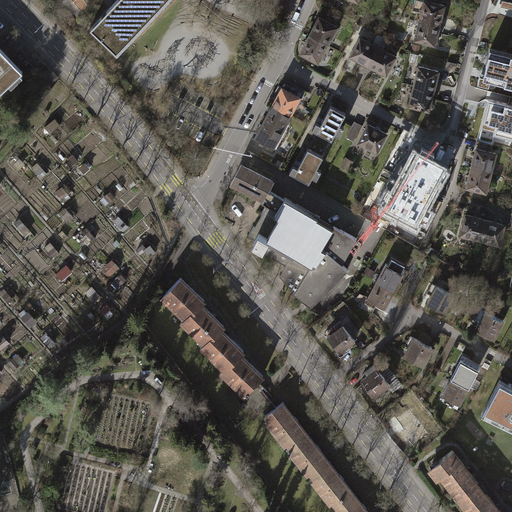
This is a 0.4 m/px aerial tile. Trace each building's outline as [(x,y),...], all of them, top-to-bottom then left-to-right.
[(116,0),(90,28),(117,54),(167,0),(116,0)] [(419,12),(413,40),(432,45),(442,5),(421,0),(412,0),(410,10),(419,12)] [(317,17),(298,52),(316,62),(335,27),(317,17)] [(394,56),(358,37),(348,55),(384,74),(394,56)] [(0,48),(0,91),(22,71),(0,48)] [(511,55),(490,50),(483,78),(511,85),(511,55)] [(417,66),(407,105),(427,110),(436,71),(417,66)] [(284,80),(254,136),(274,147),(304,91),(284,80)] [(511,105),(488,99),(482,126),(494,129),(493,135),(511,139),(511,105)] [(314,122),(310,129),(329,139),(333,133),(337,135),(342,127),(337,125),(344,113),(328,105),(318,124),(314,122)] [(360,127),(353,123),(345,137),(352,141),(360,127)] [(366,124),(357,142),(375,151),(385,133),(366,124)] [(321,156),(306,148),(295,167),(291,165),(287,172),(307,182),(310,176),(314,178),(319,170),(315,167),(321,156)] [(494,153),(474,148),(464,186),(484,191),(494,153)] [(385,208),(383,213),(417,230),(420,225),(426,228),(433,214),(426,210),(441,182),(443,183),(447,175),(445,174),(447,170),(414,154),(393,195),(387,192),(380,206),(385,208)] [(354,160),(346,156),(341,166),(349,170),(354,160)] [(241,165),(231,183),(263,199),(260,203),(267,206),(266,208),(276,214),(284,199),(268,190),(273,181),(241,165)] [(256,240),(252,245),(288,267),(282,277),(288,281),(286,283),(298,298),(310,308),(348,269),(342,264),(356,238),(334,225),(333,226),(317,217),(318,216),(285,197),(284,199),(276,214),(266,208),(261,216),(267,219),(259,232),(254,229),(255,227),(254,226),(249,236),(256,240)] [(502,224),(463,214),(458,234),(497,243),(502,224)] [(386,259),(364,301),(372,306),(374,302),(383,307),(401,272),(392,267),(394,264),(386,259)] [(178,276),(160,296),(183,318),(179,321),(202,343),(199,346),(221,368),(218,371),(242,394),(261,375),(239,353),(242,350),(219,328),(222,325),(199,303),(202,300),(178,276)] [(430,292),(425,302),(442,312),(452,294),(431,283),(426,291),(430,292)] [(478,318),(473,328),(492,338),(501,320),(479,308),(475,316),(478,318)] [(31,328),(39,322),(30,311),(22,317),(31,328)] [(338,320),(322,332),(340,355),(353,345),(350,341),(353,339),(338,320)] [(4,334),(0,337),(0,348),(10,340),(4,334)] [(408,345),(403,354),(421,364),(430,346),(409,335),(404,344),(408,345)] [(459,359),(440,394),(445,397),(443,400),(451,404),(453,401),(457,403),(478,364),(465,358),(463,361),(459,359)] [(368,373),(360,380),(374,398),(383,391),(381,388),(387,384),(383,379),(386,377),(381,371),(379,373),(372,364),(365,370),(368,373)] [(511,386),(498,379),(480,413),(511,428),(511,386)] [(367,511),(281,401),(263,415),(338,511),(367,511)] [(415,409),(397,418),(412,447),(430,438),(415,409)] [(457,497),(475,482),(450,450),(428,467),(435,477),(439,474),(457,497)] [(499,511),(475,482),(457,497),(468,511),(499,511)]
